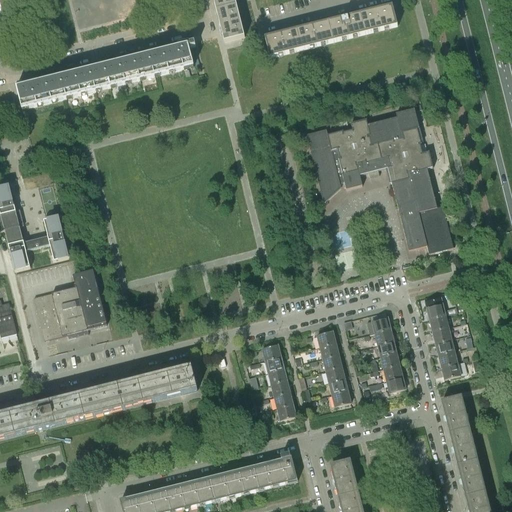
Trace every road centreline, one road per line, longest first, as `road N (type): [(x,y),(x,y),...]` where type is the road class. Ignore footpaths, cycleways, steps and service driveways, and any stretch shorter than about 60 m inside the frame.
road 1 (residential): [(0,396),(400,293),(430,412)]
road 2 (residential): [(199,0),(205,26),(2,77),(0,66)]
road 3 (residential): [(108,511),(104,494),(310,440)]
road 4 (secondary): [(458,0),(511,212)]
road 5 (residential): [(310,440),(430,412)]
